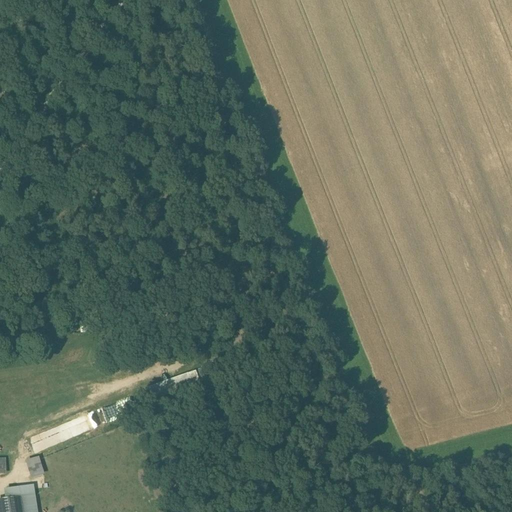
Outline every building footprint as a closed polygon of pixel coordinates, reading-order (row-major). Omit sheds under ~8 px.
[(87,311),(79,312),(80,328),(95,327),(94,316),(90,316),(90,318),(88,318),(87,311)] [(201,385),(196,371),(145,388),(150,401),(201,385)] [(24,462),(30,479),(43,475),(38,457),(24,462)] [(34,511),(31,487),(17,489),(18,500),(19,500),(20,511),(34,511)] [(18,500),(0,502),(0,511),(20,511),(19,500),(18,500)]
